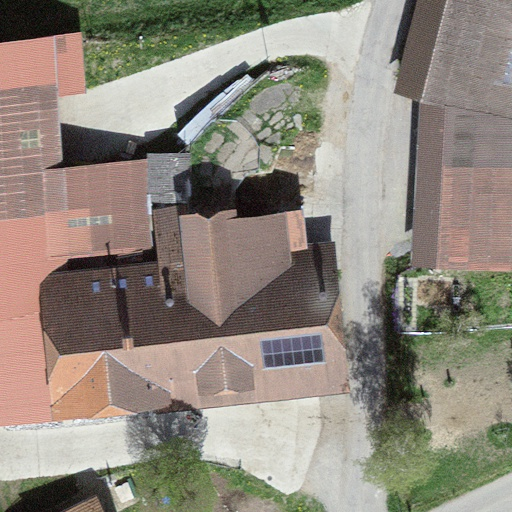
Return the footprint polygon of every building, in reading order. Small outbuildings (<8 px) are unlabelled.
[(511,0),(420,0),(401,74),(511,103),(511,0)] [(17,292),(56,288),(46,84),(0,86),(0,309),(18,308),(17,292)] [(152,199),(183,199),(184,155),(153,153),(152,199)] [(435,261),(441,199),(398,195),(393,258),(435,261)] [(17,292),(18,308),(27,398),(158,387),(160,404),(297,389),(295,365),(343,359),(334,268),(297,272),(295,251),(236,257),(232,219),(189,223),(193,262),(164,265),(165,276),(56,288),(17,292)]
